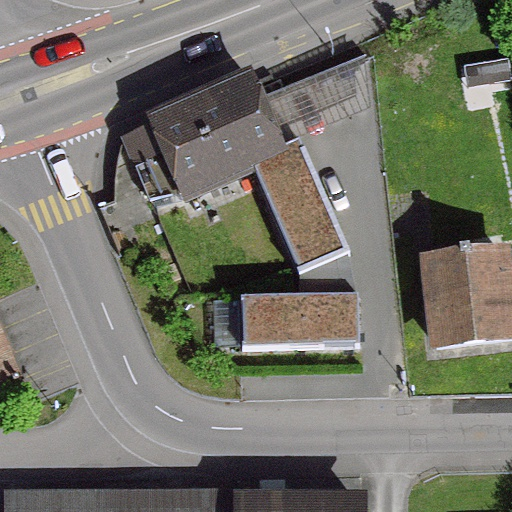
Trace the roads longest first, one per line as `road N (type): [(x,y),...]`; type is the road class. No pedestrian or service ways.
road 1 (residential): [(178,438),(130,376),(7,102)]
road 2 (residential): [(178,438),(511,438)]
road 3 (primary): [(7,102),(272,0)]
road 4 (residential): [(0,438),(178,438)]
